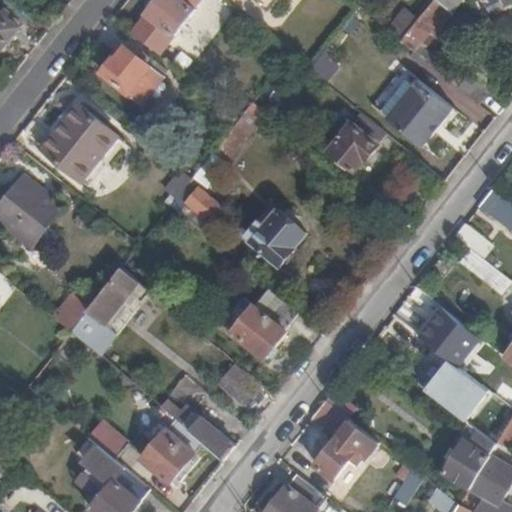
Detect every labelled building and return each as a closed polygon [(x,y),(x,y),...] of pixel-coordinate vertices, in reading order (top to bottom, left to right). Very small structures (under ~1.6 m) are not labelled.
[(197,10),(195,8),(184,0),(159,0),(149,13),(176,35),(197,10)] [(253,0),(254,0),(269,13),(279,0),(253,0)] [(437,0),(421,20),(403,41),(416,51),(432,30),(436,33),(453,12),(454,13),(464,0),(437,0)] [(511,0),(499,0),(504,10),(511,5),(511,0)] [(403,41),(421,20),(408,9),(390,30),(403,41)] [(0,54),(20,28),(0,12),(0,54)] [(116,58),(103,73),(130,95),(153,67),(128,46),(117,59),(116,58)] [(434,50),(426,60),(481,105),(490,92),(452,61),(450,63),(434,50)] [(425,147),(456,109),(406,69),(375,108),(425,147)] [(247,138),(267,113),(255,103),(242,119),(216,152),(229,162),(247,138)] [(82,104),(73,114),(44,148),(84,181),(121,136),(82,104)] [(460,112),(456,109),(425,147),(430,151),(460,112)] [(44,148),(73,114),(69,110),(41,146),(44,148)] [(370,161),(390,135),(363,114),(333,151),(358,172),(366,161),(370,161)] [(126,141),(121,136),(84,181),(90,186),(126,141)] [(209,187),(229,162),(216,152),(196,177),(209,187)] [(181,170),(164,189),(177,200),(193,180),(181,170)] [(64,208),(25,176),(0,207),(0,220),(32,247),(64,208)] [(511,203),(493,189),(479,208),(511,233),(511,231),(511,203)] [(202,190),(191,203),(213,222),(224,208),(202,190)] [(182,215),(204,233),(213,222),(191,203),(182,215)] [(268,226),(263,222),(250,237),(283,265),(297,249),(297,248),(308,234),(281,210),(268,226)] [(466,223),(455,237),(472,250),(485,260),(495,246),(466,223)] [(511,280),(485,260),(472,250),(462,262),(502,294),(511,280)] [(152,293),(124,270),(92,308),(89,312),(106,326),(126,301),(138,310),(152,293)] [(268,359),(304,315),(272,288),(256,306),(246,297),(224,323),(235,332),(268,359)] [(89,312),(92,308),(74,293),(65,305),(83,320),(89,312)] [(102,356),(138,310),(126,301),(106,326),(100,334),(90,346),(102,356)] [(65,305),(55,317),(73,332),(78,327),(83,320),(65,305)] [(481,339),(444,309),(421,338),(450,361),(458,368),(481,339)] [(106,326),(89,312),(83,320),(100,334),(106,326)] [(100,334),(83,320),(78,327),(88,335),(83,341),(90,346),(100,334)] [(78,327),(73,332),(83,341),(88,335),(78,327)] [(450,361),(427,390),(466,422),(489,392),(458,368),(450,361)] [(245,403),(262,384),(238,365),(223,383),(245,403)] [(360,407),(337,389),(328,400),(351,418),(360,407)] [(328,400),(318,413),(339,429),(344,427),(351,418),(328,400)] [(196,412),(187,404),(176,418),(185,426),(196,412)] [(228,461),(239,447),(197,411),(196,412),(185,426),(228,461)] [(368,460),(382,443),(353,420),(319,464),(338,479),(353,459),(359,463),(364,458),(368,460)] [(104,421),(90,437),(117,460),(130,444),(104,421)] [(511,421),(497,445),(508,450),(511,443),(511,421)] [(490,457),(497,445),(467,422),(458,437),(463,441),(444,471),(471,488),(490,457)] [(170,429),(144,459),(173,483),(198,453),(170,429)] [(0,476),(6,481),(17,467),(0,451),(0,476)] [(477,511),(511,511),(511,506),(505,503),(511,490),(511,469),(490,457),(471,488),(486,498),(477,511)] [(153,489),(128,468),(119,480),(118,480),(92,511),(93,511),(135,511),(144,501),(143,500),(153,489)] [(397,492),(399,502),(406,507),(425,479),(413,469),(397,492)] [(321,509),(331,498),(300,473),(290,485),(321,509)] [(319,511),(321,509),(290,485),(268,511),(319,511)] [(42,494),(33,505),(43,511),(61,511),(62,511),(42,494)] [(445,510),(448,511),(456,511),(460,506),(452,499),(445,510)]
